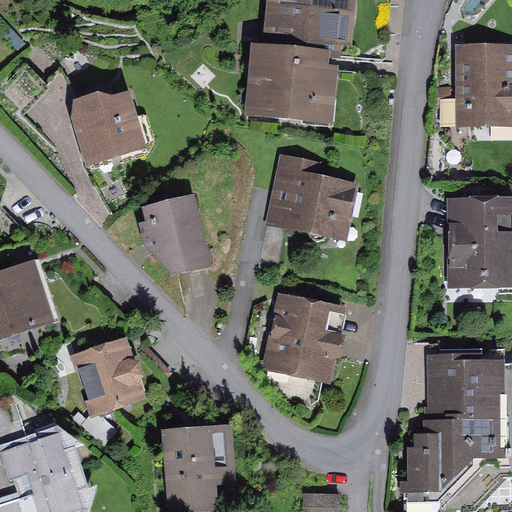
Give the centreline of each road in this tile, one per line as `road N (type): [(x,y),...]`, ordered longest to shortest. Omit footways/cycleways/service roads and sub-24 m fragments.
road 1 (residential): [(351,445),(306,443),(0,139)]
road 2 (residential): [(424,0),(387,364),(378,407),(351,445)]
